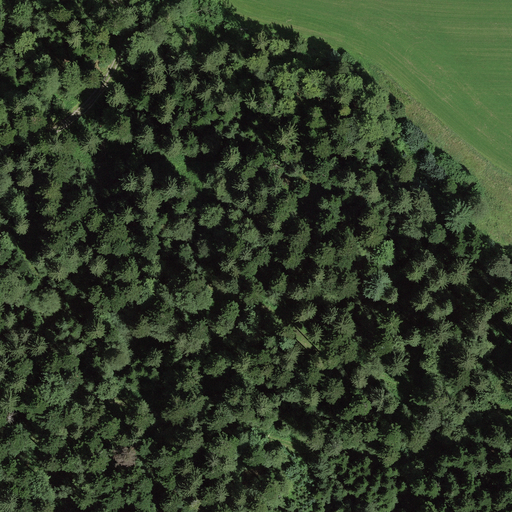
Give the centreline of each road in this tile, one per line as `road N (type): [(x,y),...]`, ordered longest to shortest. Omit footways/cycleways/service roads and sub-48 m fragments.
road 1 (track): [(511,479),(297,445),(154,407),(0,388)]
road 2 (track): [(0,149),(42,137),(88,104),(125,40),(116,0)]
